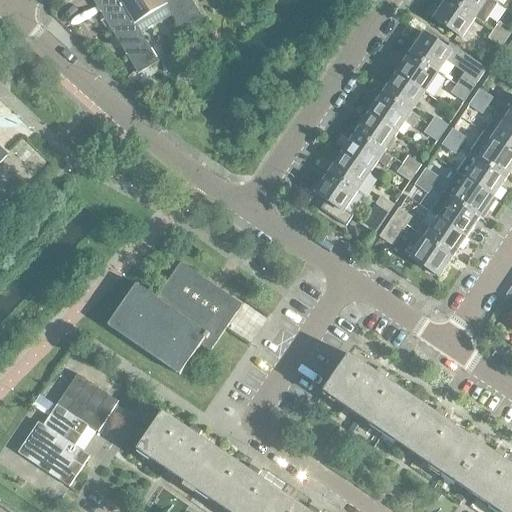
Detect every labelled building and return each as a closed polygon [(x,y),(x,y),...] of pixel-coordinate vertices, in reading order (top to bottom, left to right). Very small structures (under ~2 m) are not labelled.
[(136,24),(166,6),(167,5),(163,0),(93,0),(106,20),(107,19),(113,28),(111,29),(139,75),(159,63),(136,24)] [(163,0),(167,5),(166,6),(181,30),(202,18),(191,0),(163,0)] [(462,38),(475,19),(447,0),(446,0),(442,8),(439,6),(432,17),(434,19),(434,20),(462,38)] [(447,0),(475,19),(475,18),(484,24),(498,4),(492,0),(447,0)] [(511,31),(500,23),(494,31),(507,40),(511,33),(511,31)] [(502,49),(507,40),(494,31),(489,40),(502,49)] [(410,55),(438,73),(446,61),(465,74),(457,87),(470,95),(487,69),(455,48),(451,53),(424,34),(410,55)] [(410,55),(396,74),(424,93),(438,73),(410,55)] [(383,94),(411,113),(424,93),(396,74),(383,94)] [(470,95),(457,87),(452,94),(465,103),(470,95)] [(480,90),(474,98),(488,107),(493,99),(480,90)] [(411,113),(383,94),(377,102),(375,101),(367,112),(397,133),(405,122),(413,127),(419,119),(411,113)] [(483,115),(488,107),(474,98),(469,106),(483,115)] [(384,153),(397,133),(367,112),(359,123),(362,125),(356,134),(384,153)] [(436,117),(430,126),(443,135),(449,126),(436,117)] [(492,139),(511,152),(511,123),(505,119),(492,139)] [(438,142),(443,135),(430,126),(425,134),(438,142)] [(453,129),(447,138),(461,147),(467,138),(453,129)] [(484,133),(470,154),(507,178),(511,170),(511,152),(492,139),(484,133)] [(342,154),(370,173),(377,162),(386,168),(392,159),(384,153),(356,134),(342,154)] [(456,155),(461,147),(447,138),(442,146),(456,155)] [(357,193),(370,173),(342,154),(329,174),(357,193)] [(457,173),(493,198),(507,178),(470,154),(457,173)] [(409,157),(403,166),(416,175),(422,166),(409,157)] [(416,175),(403,166),(398,173),(411,182),(416,175)] [(427,169),(421,178),(434,187),(440,178),(427,169)] [(493,199),(493,198),(457,173),(443,193),(480,218),(486,208),(489,210),(495,200),(493,199)] [(357,193),(329,174),(315,194),(326,202),(321,210),(346,227),(353,216),(344,211),(357,193)] [(429,194),(434,187),(421,178),(416,186),(429,194)] [(430,213),(466,238),(480,218),(443,193),(430,213)] [(382,198),(376,206),(389,215),(394,206),(382,198)] [(375,235),(389,215),(376,206),(363,226),(375,235)] [(399,209),(394,218),(406,227),(412,218),(399,209)] [(426,237),(424,239),(453,258),(466,238),(430,213),(418,231),(426,237)] [(406,227),(394,218),(380,238),(393,246),(406,227)] [(453,258),(424,239),(411,259),(439,278),(453,258)] [(137,284),(108,326),(181,376),(201,345),(211,352),(241,307),(203,281),(205,278),(181,262),(157,298),(137,284)] [(375,374),(352,358),(349,356),(323,394),(383,435),(409,397),(385,380),(388,375),(379,369),(375,374)] [(57,404),(88,425),(98,432),(119,401),(78,374),(57,404)] [(409,397),(383,435),(442,475),(468,437),(443,420),(447,415),(438,409),(434,414),(409,397)] [(74,446),(88,425),(57,404),(43,425),(38,422),(18,452),(69,487),(90,456),(74,446)] [(137,451),(196,491),(222,453),(197,436),(201,431),(192,425),(188,429),(163,412),(137,451)] [(468,437),(442,475),(496,511),(503,511),(511,499),(511,466),(502,460),(506,455),(496,449),(493,454),(468,437)] [(196,491),(227,511),(268,511),(281,493),(256,476),(260,471),(251,465),(247,470),(222,453),(196,491)] [(268,511),(318,511),(310,506),(307,511),(281,493),(268,511)] [(511,511),(511,499),(503,511),(511,511)]
